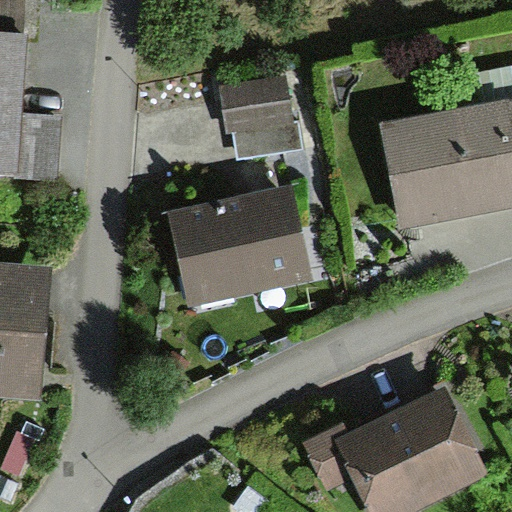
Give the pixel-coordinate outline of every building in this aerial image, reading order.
[(0,0),(0,33),(21,35),(23,0),(0,0)] [(0,173),(58,178),(63,111),(22,108),(28,36),(21,35),(0,33),(0,173)] [(286,75),(217,85),(225,136),(235,134),(239,158),(305,148),(300,119),(293,120),(286,75)] [(383,123),(404,230),(511,208),(511,128),(507,104),(506,98),(383,123)] [(168,211),(190,310),(310,282),(288,184),(168,211)] [(0,396),(44,400),(52,266),(0,262),(0,396)] [(339,444),(374,511),(395,511),(490,464),(451,387),(339,444)]
